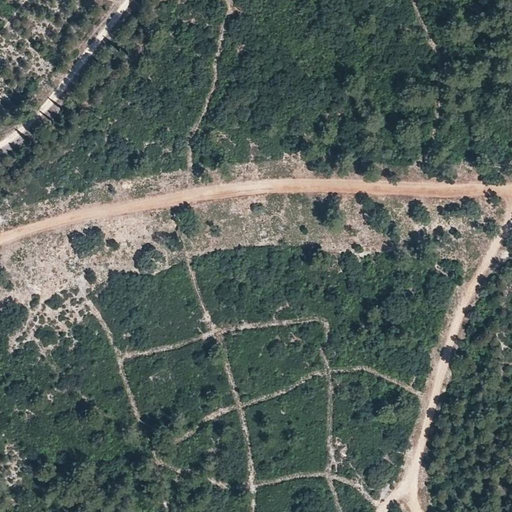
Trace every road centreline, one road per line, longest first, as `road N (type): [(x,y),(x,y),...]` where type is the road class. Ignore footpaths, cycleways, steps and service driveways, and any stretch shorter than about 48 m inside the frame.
road 1 (track): [(0,239),(90,214),(251,187),(511,186)]
road 2 (track): [(511,217),(469,287),(413,481)]
road 3 (track): [(131,0),(0,152)]
